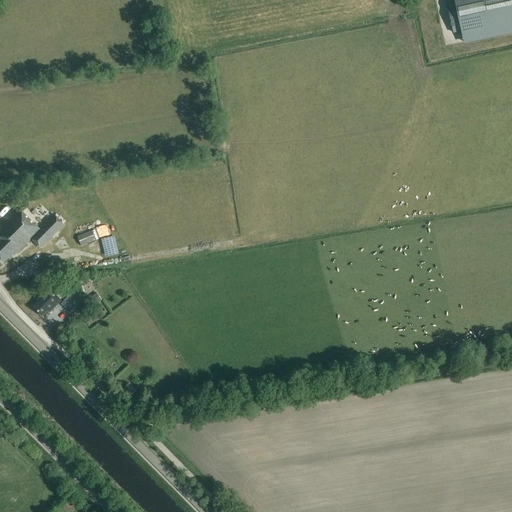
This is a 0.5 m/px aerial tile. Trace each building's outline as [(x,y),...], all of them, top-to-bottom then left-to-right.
[(511,0),(455,0),(456,2),(447,4),(454,33),(462,31),(464,42),(511,31),(511,0)] [(0,237),(0,238),(0,259),(4,263),(12,255),(13,256),(31,239),(41,249),(41,248),(48,242),(64,225),(54,215),(40,230),(19,209),(0,227),(0,237)] [(77,236),(81,246),(96,240),(92,230),(77,236)] [(60,300),(48,287),(36,300),(38,302),(33,308),(42,317),(48,311),(49,313),(61,301),(60,300)] [(61,304),(69,313),(81,300),(73,291),(61,304)] [(88,299),(94,306),(102,301),(97,293),(88,299)] [(101,310),(97,313),(101,318),(105,315),(101,310)] [(129,383),(121,391),(128,398),(136,391),(129,383)]
